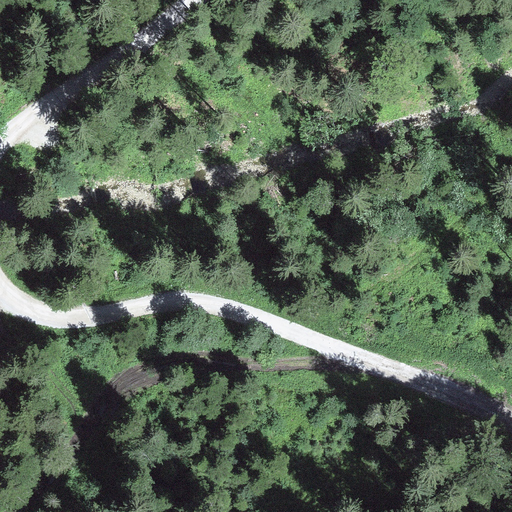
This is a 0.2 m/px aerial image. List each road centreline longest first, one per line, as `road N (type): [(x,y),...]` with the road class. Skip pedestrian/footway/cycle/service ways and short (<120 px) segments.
road 1 (track): [(511,426),(394,369),(206,304),(156,302),(60,317),(12,299),(0,284)]
road 2 (track): [(0,151),(24,123),(196,0)]
road 3 (track): [(17,511),(34,496),(49,451),(54,382),(8,341),(0,322)]
